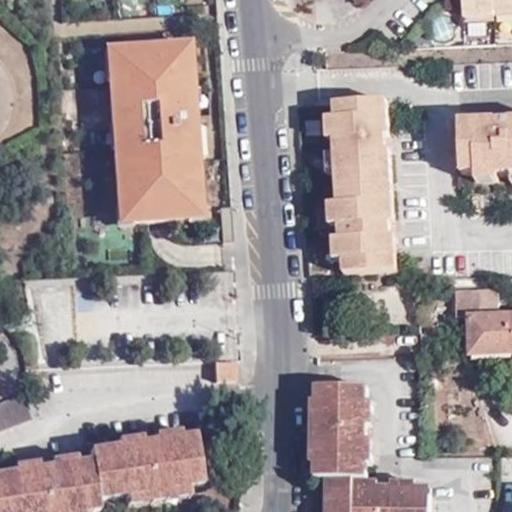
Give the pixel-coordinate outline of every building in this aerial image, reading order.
[(494,0),(463,0),(464,14),(495,13),(494,8),(494,0)] [(511,0),(494,0),(494,8),(511,7),(511,0)] [(196,46),(108,52),(121,231),(209,225),(196,46)] [(337,104),(338,117),(339,137),(336,138),(337,153),(338,173),(341,202),(342,224),(344,237),(346,237),(347,259),(349,273),(401,270),(389,100),(337,104)] [(339,137),(338,117),(328,117),(329,138),(336,138),(339,137)] [(511,119),(463,121),(465,173),(479,173),(501,172),(501,174),(511,173),(511,119)] [(338,173),(337,153),(329,153),(330,174),(338,173)] [(501,172),(479,173),(479,182),(500,181),(501,174),(501,172)] [(59,194),(58,181),(43,183),(45,195),(59,194)] [(335,224),(342,224),(341,202),(333,203),(335,224)] [(339,259),(347,259),(346,237),(344,237),(337,238),(339,259)] [(479,291),(458,291),(458,318),(469,318),(469,356),(511,356),(511,315),(500,315),(499,291),(488,291),(488,286),(479,286),(479,291)] [(237,382),(237,364),(215,365),(215,383),(237,382)] [(366,388),(317,388),(317,402),(317,426),(311,427),(311,441),(316,440),(316,465),(315,480),(328,481),(355,481),(365,481),(365,466),(365,441),(373,442),(373,428),(366,427),(366,402),(366,388)] [(24,394),(0,403),(0,431),(32,419),(24,394)] [(117,442),(118,447),(179,438),(178,432),(117,442)] [(89,451),(90,461),(96,503),(125,499),(187,489),(202,487),(193,436),(179,438),(118,447),(89,451)] [(14,467),(14,472),(74,463),(73,458),(14,467)] [(0,511),(97,511),(96,503),(90,461),(74,463),(14,472),(0,474),(0,511)] [(355,481),(328,481),(327,511),(430,511),(431,489),(417,489),(417,483),(392,484),(392,489),(355,488),(355,481)] [(365,481),(355,481),(355,488),(392,489),(392,484),(365,484),(365,481)] [(187,489),(125,499),(125,508),(188,499),(187,489)]
